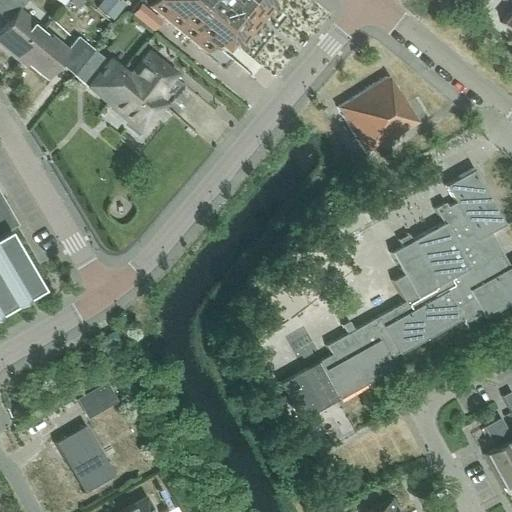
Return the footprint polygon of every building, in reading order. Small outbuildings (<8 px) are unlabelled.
[(0,0),(0,14),(7,20),(0,28),(0,46),(16,59),(19,56),(39,30),(16,11),(24,0),(0,0)] [(116,0),(103,0),(97,8),(111,19),(122,5),(116,0)] [(151,0),(147,6),(202,52),(210,43),(219,50),(227,41),(236,49),(273,4),(267,0),(151,0)] [(133,4),(126,13),(148,31),(155,21),(133,4)] [(511,33),(511,6),(499,22),(511,33)] [(56,60),(71,73),(89,49),(73,37),(63,49),(39,30),(19,56),(43,76),(56,60)] [(139,125),(158,101),(146,91),(153,82),(146,76),(162,55),(151,45),(133,66),(137,69),(129,78),(107,61),(106,62),(89,49),(71,73),(87,86),(88,85),(139,125)] [(334,107),(362,152),(363,153),(413,122),(393,89),(392,90),(384,76),(334,107)] [(327,354),(314,362),(315,363),(334,398),(335,398),(389,368),(383,358),(393,352),(394,353),(457,318),(460,325),(479,315),(480,317),(511,299),(511,263),(506,267),(486,232),(500,224),(469,169),(442,185),(451,202),(443,207),(441,203),(431,208),(439,223),(408,240),(404,234),(403,234),(404,236),(396,240),(395,239),(394,239),(398,246),(387,252),(399,274),(388,280),(400,302),(363,323),(350,330),(345,321),(338,324),(343,333),(322,345),(327,354)] [(0,309),(36,288),(2,231),(14,224),(0,199),(0,309)] [(110,331),(99,338),(104,346),(115,340),(110,331)] [(248,339),(237,345),(248,363),(259,357),(248,339)] [(275,383),(294,417),(296,420),(301,417),(334,398),(315,363),(304,369),(304,367),(275,383)] [(73,399),(83,417),(84,419),(115,401),(103,381),(73,399)] [(507,409),(511,406),(511,398),(508,391),(499,395),(507,409)] [(504,430),(497,417),(497,416),(488,420),(496,434),(504,430)] [(496,434),(488,420),(480,425),(487,439),(496,434)] [(81,425),(51,443),(61,459),(63,458),(82,490),(79,492),(80,493),(110,475),(81,425)] [(511,434),(500,441),(511,463),(511,434)] [(511,463),(500,441),(480,452),(498,486),(511,478),(511,463)] [(394,511),(386,497),(358,511),(394,511)] [(116,511),(149,511),(141,498),(116,511)]
